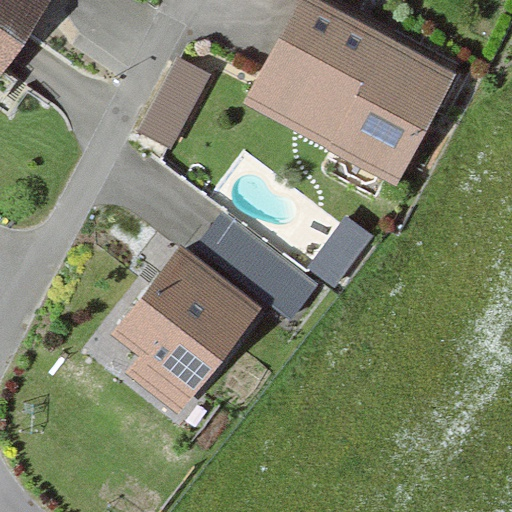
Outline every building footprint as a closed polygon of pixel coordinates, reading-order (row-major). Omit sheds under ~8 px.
[(0,0),(0,67),(45,0),(0,0)] [(454,69),(322,0),(296,0),(244,99),(395,179),(454,69)] [(204,74),(179,62),(144,129),(169,142),(204,74)] [(342,271),(371,222),(344,206),(315,254),(342,271)] [(222,211),(198,241),(291,314),(315,284),(222,211)] [(259,301),(179,241),(112,330),(192,390),(259,301)]
